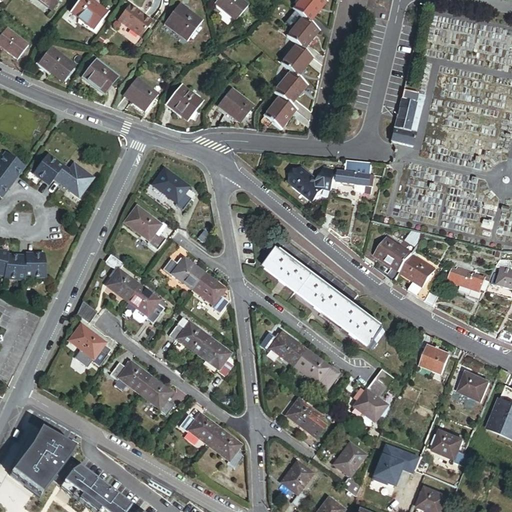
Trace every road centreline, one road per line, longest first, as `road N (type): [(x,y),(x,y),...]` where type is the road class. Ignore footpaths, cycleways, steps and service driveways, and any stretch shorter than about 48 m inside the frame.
road 1 (residential): [(229,171),(408,310),(511,362)]
road 2 (residential): [(19,394),(142,135)]
road 3 (residential): [(236,511),(19,394)]
road 4 (residential): [(318,147),(367,153),(402,0)]
road 5 (residential): [(109,322),(233,422),(254,425)]
road 6 (residential): [(238,283),(366,374)]
road 7 (residential): [(0,77),(142,135)]
road 8 (residential): [(318,147),(350,0)]
road 9 (residential): [(238,283),(254,425)]
